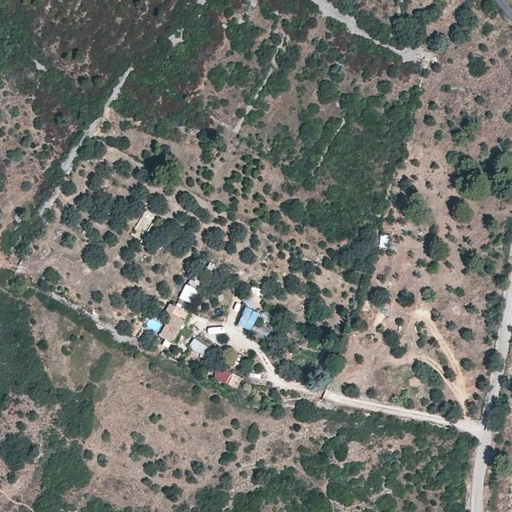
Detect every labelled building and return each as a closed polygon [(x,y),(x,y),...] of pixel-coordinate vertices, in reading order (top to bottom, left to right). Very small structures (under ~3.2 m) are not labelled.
[(178,296),(189,302),(197,289),(186,283),(178,296)] [(244,303),(254,308),(262,291),(252,286),(244,303)] [(365,299),(357,317),(366,321),(374,303),(365,299)] [(188,313),(176,307),(172,304),(168,312),(172,314),(160,336),(173,343),(188,313)] [(373,326),(382,328),(388,306),(379,304),(373,326)] [(238,323),(252,327),(257,311),(244,306),(238,323)] [(148,327),(158,329),(159,322),(149,320),(148,327)] [(215,353),(195,339),(190,346),(210,360),(215,353)] [(231,385),(235,374),(219,368),(215,379),(231,385)]
